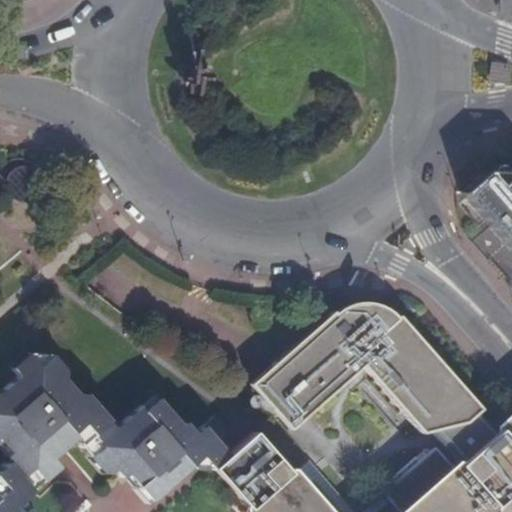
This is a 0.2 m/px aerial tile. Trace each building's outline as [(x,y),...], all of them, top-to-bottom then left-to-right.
[(511,173),(483,172),(459,193),(511,253),(511,173)] [(332,311),(272,364),(311,409),(355,370),(356,365),(367,366),(366,371),(421,434),(463,423),(479,409),(397,316),(388,324),(380,317),(376,315),(378,309),(370,307),(358,306),(350,308),(352,314),(346,317),(340,321),(332,311)] [(0,511),(26,511),(23,508),(19,511),(14,505),(30,491),(18,477),(29,467),(40,480),(56,466),(45,453),(49,449),(55,444),(60,449),(72,438),(102,473),(109,473),(114,469),(121,477),(132,468),(139,476),(144,483),(138,488),(149,501),(199,457),(202,460),(210,470),(210,469),(225,456),(218,447),(214,443),(218,440),(204,424),(193,434),(183,423),(179,426),(155,398),(144,408),(141,405),(114,429),(89,400),(80,400),(67,386),(69,385),(69,378),(49,355),(37,366),(26,354),(11,368),(18,376),(0,391),(0,441),(9,451),(3,456),(3,462),(4,464),(0,467),(0,511)] [(215,415),(204,424),(218,440),(228,430),(215,415)] [(511,415),(496,430),(511,448),(511,415)] [(226,456),(225,456),(210,469),(246,510),(245,511),(492,511),(493,506),(511,489),(511,448),(496,430),(455,465),(449,464),(434,448),(432,450),(424,449),(384,485),(383,491),(381,494),(395,509),(395,511),(323,511),(324,506),(311,492),(305,492),(305,486),(294,473),(287,472),(252,434),(226,456)] [(511,511),(511,489),(493,506),(498,511),(511,511)]
